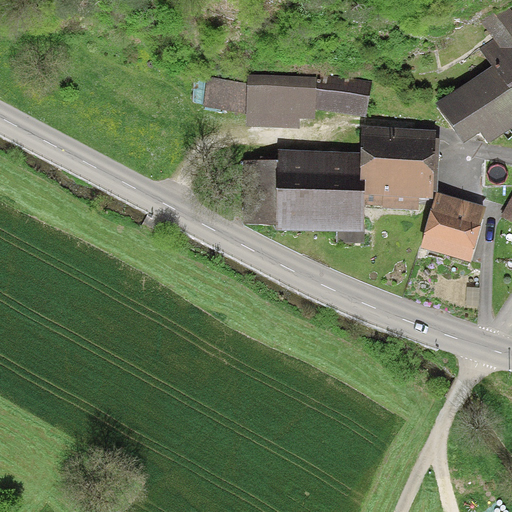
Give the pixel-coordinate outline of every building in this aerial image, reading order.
[(511,20),(505,10),(481,22),(495,42),(480,52),(493,72),(511,98),(511,20)] [(485,144),(511,125),(511,98),(493,72),(435,110),(447,125),(452,132),(460,144),(476,132),(485,144)] [(364,114),(369,86),(314,78),(313,83),(247,81),(246,88),(205,81),(203,105),(246,112),(245,117),(294,119),(295,105),(309,106),(364,114)] [(245,164),(243,227),(276,228),(336,229),(336,242),(361,243),(361,229),(362,229),(361,197),(365,197),(365,212),(398,213),(416,214),(416,206),(422,206),(422,200),(430,200),(432,140),(418,136),(360,132),(359,170),(260,165),(245,164)] [(470,262),(487,210),(438,196),(429,222),(421,249),(470,262)] [(511,199),(501,218),(511,224),(511,199)]
